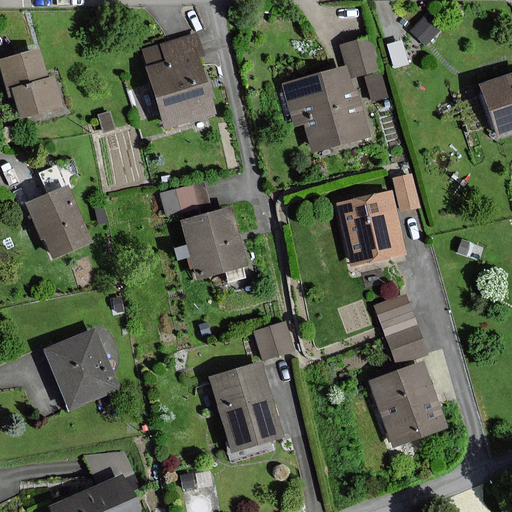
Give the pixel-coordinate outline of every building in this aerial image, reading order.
[(441,27),(427,14),(411,31),(424,44),(441,27)] [(196,35),(142,50),(147,67),(145,68),(163,129),(213,114),(197,58),(202,57),(196,35)] [(380,70),(371,37),(341,46),(350,78),(380,70)] [(38,50),(0,60),(0,69),(8,97),(12,96),(19,119),(60,107),(51,78),(47,79),(38,50)] [(350,90),(344,67),(284,86),(294,124),(303,122),(310,152),(367,137),(355,89),(350,90)] [(511,77),(478,91),(499,140),(511,134),(511,77)] [(418,207),(410,175),(393,179),(400,211),(418,207)] [(163,205),(208,198),(205,178),(160,184),(163,205)] [(66,186),(24,204),(39,239),(42,238),(51,259),(90,242),(66,186)] [(390,193),(337,205),(351,266),(404,254),(390,193)] [(230,208),(180,222),(196,278),(245,265),(230,208)] [(405,296),(375,306),(394,364),(425,354),(405,296)] [(284,324),(255,332),(263,359),(292,351),(284,324)] [(92,331),(45,351),(69,409),(117,389),(92,331)] [(259,363),(209,378),(231,452),(282,436),(259,363)] [(421,363),(368,382),(392,446),(445,427),(421,363)] [(136,511),(123,479),(51,510),(51,511),(136,511)]
